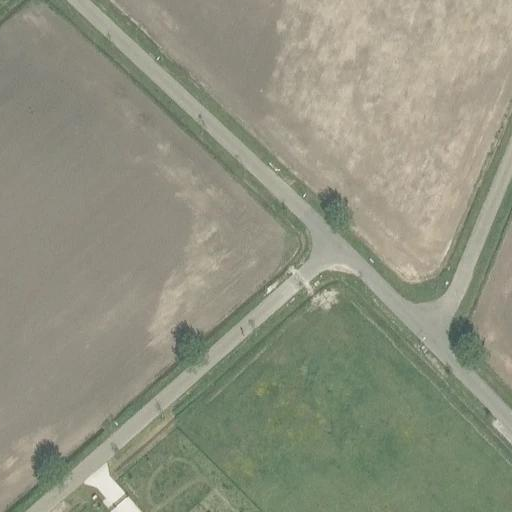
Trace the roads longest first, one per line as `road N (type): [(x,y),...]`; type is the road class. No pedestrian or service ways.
road 1 (residential): [(35,511),(336,245)]
road 2 (residential): [(336,245),(73,0)]
road 3 (residential): [(423,334),(448,305),(511,153)]
road 4 (residential): [(511,424),(423,334)]
road 5 (residential): [(423,334),(336,245)]
